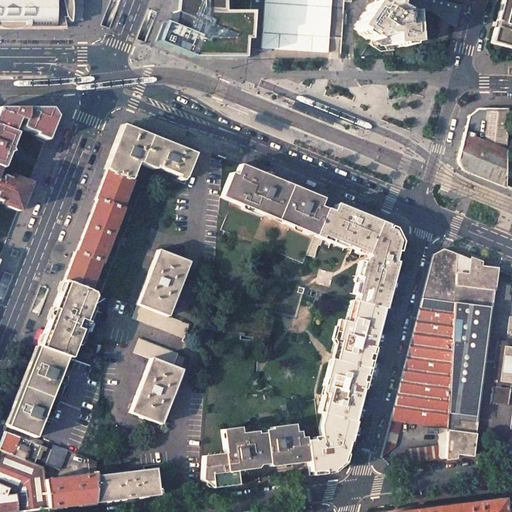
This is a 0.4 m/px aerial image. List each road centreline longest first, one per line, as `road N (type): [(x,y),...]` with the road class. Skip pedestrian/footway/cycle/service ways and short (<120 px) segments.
road 1 (residential): [(420,209),(354,488)]
road 2 (secondary): [(0,349),(101,88)]
road 3 (tertiary): [(208,121),(420,209)]
road 4 (residential): [(354,488),(162,511)]
road 5 (residential): [(354,488),(511,470)]
road 6 (residential): [(457,79),(420,209)]
